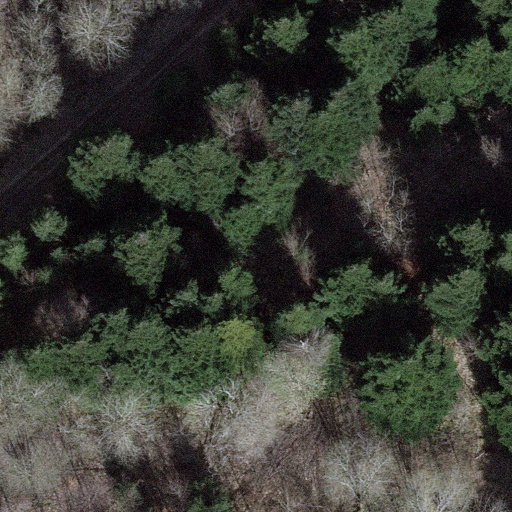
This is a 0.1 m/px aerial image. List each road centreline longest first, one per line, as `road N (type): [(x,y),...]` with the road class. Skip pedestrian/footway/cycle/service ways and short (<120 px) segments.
road 1 (track): [(511,490),(0,456)]
road 2 (track): [(0,190),(54,146),(194,0)]
